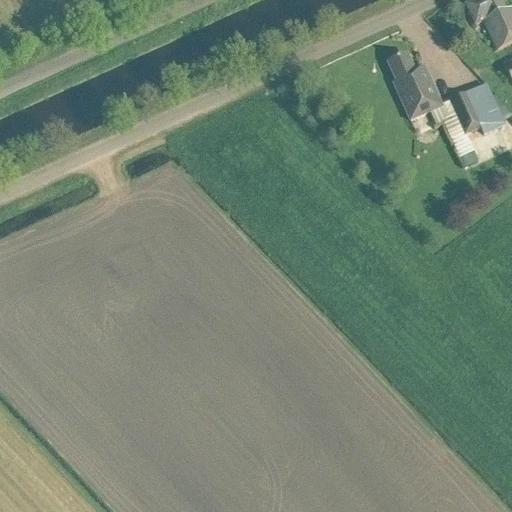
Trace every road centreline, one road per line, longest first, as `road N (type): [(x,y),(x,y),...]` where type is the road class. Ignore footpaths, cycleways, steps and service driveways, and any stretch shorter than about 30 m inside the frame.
road 1 (unclassified): [(0,202),(442,0)]
road 2 (unclassified): [(0,95),(213,0)]
